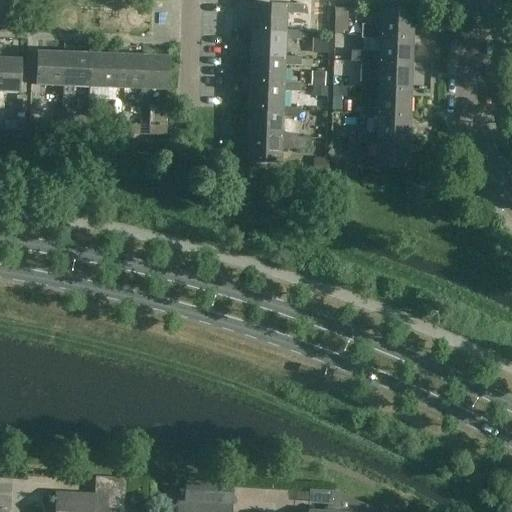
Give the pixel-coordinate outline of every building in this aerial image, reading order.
[(249,32),(249,33),(284,34),(284,31),(285,15),(302,15),(302,6),(284,5),(284,7),(253,6),(252,32),(249,32)] [(314,5),(314,6),(314,16),(329,17),(329,6),(314,5)] [(378,37),(414,39),(414,38),(412,38),(413,13),(415,13),(415,12),(413,12),(379,10),(379,31),(362,31),(362,28),(346,28),(347,9),(335,9),(334,35),(361,36),(361,40),(378,41),(378,37)] [(301,32),(284,31),(284,34),(249,33),(251,33),(250,58),(249,58),(283,60),(284,57),(284,41),(301,41),(301,32)] [(377,63),(412,64),(413,64),(411,64),(411,39),(414,39),(378,37),(378,41),(378,52),(351,51),(351,61),(361,62),(360,66),(377,66),(377,63)] [(62,88),(63,52),(63,55),(38,54),(38,51),(37,51),(37,54),(35,87),(62,88)] [(64,52),(63,52),(62,88),(88,89),(90,53),(89,53),(89,56),(64,55),(64,52)] [(90,53),(88,89),(115,89),(115,54),(115,56),(90,56),(90,53)] [(116,54),(115,54),(115,89),(141,90),(141,55),(141,57),(116,56),(116,54)] [(141,55),(141,90),(167,91),(169,58),(142,57),(142,55),(141,55)] [(300,58),(284,57),(283,60),(249,58),(249,59),(251,59),(250,84),(248,84),(283,85),(283,83),(283,66),(300,67),(300,58)] [(0,104),(0,99),(3,99),(3,93),(19,94),(20,60),(0,59),(0,104)] [(377,89),(411,90),(409,90),(410,65),(412,65),(412,64),(377,63),(377,66),(377,83),(360,83),(360,92),(377,92),(377,89)] [(282,112),(282,109),(282,93),(299,93),(299,83),(283,83),(283,85),(248,84),(247,85),(250,85),(249,110),(246,110),(282,112)] [(411,91),(411,90),(377,89),(377,92),(376,109),(359,109),(359,118),(375,118),(376,115),(411,116),(408,116),(409,91),(411,91)] [(25,101),(24,101),(15,100),(14,120),(24,121),(25,101)] [(299,109),(282,109),(282,112),(246,110),(246,111),(248,111),(247,136),(245,136),(281,138),(281,135),(282,118),(298,119),(299,109)] [(411,117),(411,116),(376,115),(375,118),(375,135),(358,135),(358,131),(342,131),(342,140),(358,140),(358,144),(375,144),(375,141),(410,142),(407,142),(408,117),(411,117)] [(1,130),(18,131),(19,121),(1,121),(1,130)] [(62,132),(62,123),(44,122),(44,131),(62,132)] [(70,133),(88,133),(88,124),(70,123),(70,133)] [(113,134),(114,124),(96,124),(96,134),(113,134)] [(122,134),(139,135),(140,126),(122,125),(122,134)] [(166,137),(166,127),(149,126),(148,136),(166,137)] [(281,138),(245,136),(245,137),(248,137),(247,162),(244,162),(244,163),(247,163),(247,164),(280,165),(280,164),(294,164),(280,163),(281,150),(309,151),(309,138),(298,138),(298,135),(281,135),(281,138)] [(410,143),(410,142),(375,141),(375,144),(374,161),(357,160),(357,166),(341,165),(341,175),(357,176),(357,170),(375,170),(375,168),(406,169),(407,143),(410,143)] [(124,510),(126,479),(95,478),(94,496),(56,494),(54,511),(105,511),(106,509),(124,510)] [(233,485),(201,483),(185,482),(184,503),(176,503),(176,511),(226,511),(227,506),(232,506),(233,485)] [(371,511),(371,508),(332,492),(331,493),(338,496),(337,511),(371,511)]
